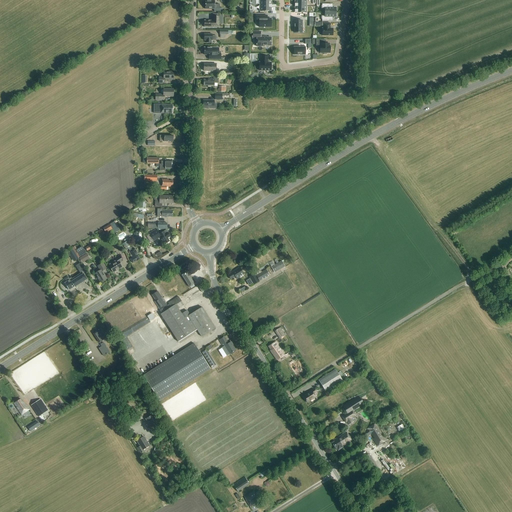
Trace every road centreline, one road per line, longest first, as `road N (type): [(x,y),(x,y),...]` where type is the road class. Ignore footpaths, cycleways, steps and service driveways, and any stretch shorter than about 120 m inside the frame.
road 1 (track): [(285,394),(467,279),(466,266),(370,137)]
road 2 (tertiary): [(219,230),(398,121),(511,70)]
road 3 (unclassified): [(360,511),(214,282),(210,252)]
road 4 (tertiary): [(0,367),(195,245)]
road 5 (tertiary): [(200,225),(188,200),(190,0)]
road 6 (residential): [(281,0),(285,68),(338,57),(348,0)]
